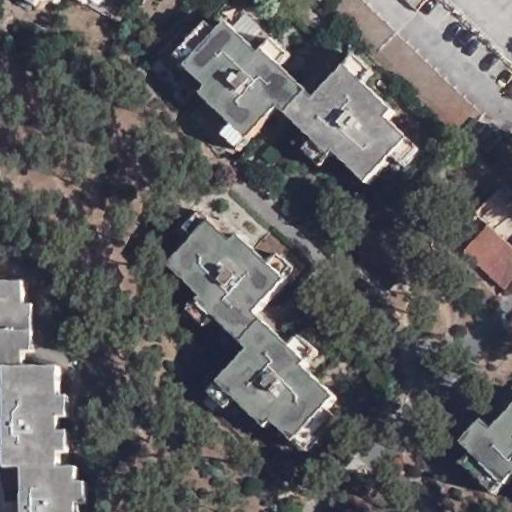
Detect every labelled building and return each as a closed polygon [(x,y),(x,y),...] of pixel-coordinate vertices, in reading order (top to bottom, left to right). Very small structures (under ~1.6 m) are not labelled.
[(335,0),(466,123),(483,106),(372,0),(417,0),(506,85),(511,79),(511,57),(453,0),(335,0)] [(372,0),(483,106),(506,85),(417,0),(372,0)] [(511,0),(493,0),(511,18),(511,0)] [(252,9),(239,22),(255,38),(269,25),(252,9)] [(314,143),(329,158),(334,154),(367,187),(397,156),(413,139),(393,120),(399,112),(370,83),(354,67),(333,87),(323,98),(312,87),(288,64),(271,49),(269,52),(255,38),(239,22),(234,19),(225,28),(212,17),(194,36),(207,49),(196,60),(193,62),(213,80),(205,88),(241,120),(257,136),(281,112),(314,143)] [(183,49),(196,60),(207,49),(194,36),(183,49)] [(283,37),(271,49),(288,64),(299,52),(283,37)] [(365,57),(354,67),(370,83),(381,71),(365,57)] [(490,116),(475,132),(489,146),(503,131),(490,116)] [(248,144),(257,136),(241,120),(231,128),(248,144)] [(423,149),(413,139),(397,156),(407,166),(423,149)] [(319,167),(329,158),(314,143),(304,151),(319,167)] [(478,206),(491,220),(511,240),(511,198),(499,185),(478,206)] [(191,213),(202,224),(218,207),(207,197),(191,213)] [(218,207),(202,224),(173,251),(205,283),(203,288),(219,304),(250,335),(223,366),(239,383),(274,418),(282,410),(303,431),(318,416),(333,429),(353,409),(341,395),(347,387),(316,358),(319,354),(304,338),(303,337),(286,320),(274,308),(283,297),(303,276),(289,261),(255,228),(245,237),(218,207)] [(511,240),(491,220),(470,241),(508,278),(511,274),(511,240)] [(298,252),(289,261),(303,276),(313,267),(298,252)] [(0,361),(6,362),(5,426),(4,460),(24,461),(23,510),(23,511),(87,511),(88,511),(85,511),(81,511),(80,497),(88,496),(88,474),(82,474),(80,462),(61,461),(62,446),(71,445),(70,425),(63,424),(62,413),(72,410),(71,392),(62,390),(61,362),(27,361),(26,346),(33,344),(34,300),(26,299),(26,276),(0,275),(0,361)] [(209,313),(219,304),(203,288),(194,298),(209,313)] [(311,330),(303,337),(304,338),(319,354),(328,345),(311,330)] [(229,394),(239,383),(223,366),(212,377),(229,394)] [(487,415),(465,435),(475,446),(464,456),(495,488),(511,471),(511,406),(502,416),(495,422),(487,415)] [(318,444),(333,429),(318,416),(303,431),(318,444)]
